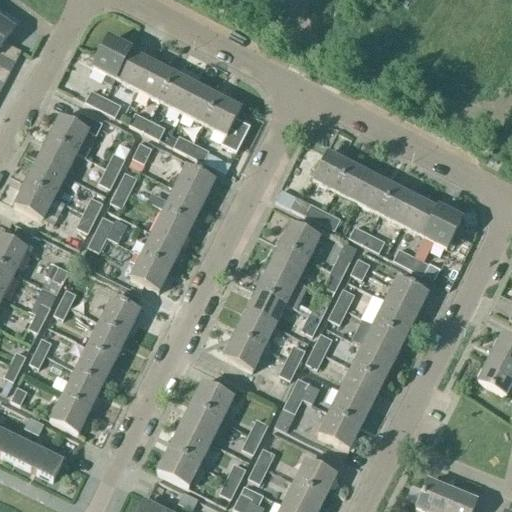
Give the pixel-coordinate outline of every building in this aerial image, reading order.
[(0,50),(3,46),(12,34),(0,25),(0,50)] [(92,73),(114,85),(129,56),(106,45),(92,73)] [(0,50),(0,58),(15,66),(21,55),(3,46),(0,50)] [(114,85),(136,96),(151,68),(129,56),(114,85)] [(0,71),(9,77),(15,66),(0,58),(0,71)] [(136,96),(158,108),(173,79),(151,68),(136,96)] [(0,85),(4,87),(9,77),(0,71),(0,85)] [(158,108),(181,119),(195,91),(173,79),(158,108)] [(181,119),(203,130),(218,102),(195,91),(181,119)] [(83,107),(98,115),(105,103),(90,95),(83,107)] [(240,114),(218,102),(203,130),(224,141),(220,149),(235,157),(249,130),(235,123),(240,114)] [(120,111),(105,103),(98,115),(113,123),(120,111)] [(59,122),(47,144),(76,159),(87,137),(95,141),(101,129),(79,118),(73,129),(59,122)] [(128,130),(142,138),(149,125),(134,118),(128,130)] [(164,133),(149,125),(142,138),(157,145),(164,133)] [(172,152),(187,160),(193,148),(178,141),(172,152)] [(76,159),(47,144),(36,167),(64,181),(76,159)] [(150,154),(139,148),(131,164),(143,170),(150,154)] [(208,156),(193,148),(187,160),(202,168),(208,156)] [(104,173),(116,179),(123,164),(112,158),(104,173)] [(311,186),(333,198),(348,169),(326,158),(311,186)] [(53,204),(64,181),(36,167),(24,189),(53,204)] [(333,198),(356,209),(370,180),(348,169),(333,198)] [(173,194),(202,208),(214,186),(185,171),(173,194)] [(108,194),(116,179),(104,173),(97,188),(108,194)] [(116,193),(128,199),(135,184),(124,178),(116,193)] [(356,209),(378,220),(393,192),(370,180),(356,209)] [(42,226),(53,204),(24,189),(13,211),(42,226)] [(378,220),(400,232),(415,203),(393,192),(378,220)] [(120,214),(128,199),(116,193),(109,208),(120,214)] [(202,208),(173,194),(162,216),(191,231),(202,208)] [(83,216),(95,222),(102,209),(90,203),(83,216)] [(400,232),(423,243),(437,215),(415,203),(400,232)] [(303,221),(319,228),(324,217),(309,209),(303,221)] [(445,254),(459,226),(437,215),(423,243),(445,254)] [(89,235),(95,222),(83,216),(77,229),(89,235)] [(191,231),(162,216),(151,239),(180,253),(191,231)] [(339,224),(324,217),(319,228),(334,236),(339,224)] [(94,237),(105,243),(113,228),(102,222),(94,237)] [(290,229),(279,251),(307,265),(318,243),(290,229)] [(347,244),(362,251),(369,239),(354,231),(347,244)] [(98,258),(105,243),(94,237),(86,252),(98,258)] [(180,253),(151,239),(140,261),(169,275),(180,253)] [(384,247),(369,239),(362,251),(378,259),(384,247)] [(0,273),(13,280),(25,255),(0,242),(0,273)] [(267,273),(296,288),(307,265),(279,251),(267,273)] [(391,265),(407,274),(413,262),(397,254),(391,265)] [(169,275),(140,261),(129,283),(158,298),(169,275)] [(329,277),(341,283),(348,268),(336,262),(329,277)] [(438,274),(413,262),(407,274),(431,286),(438,274)] [(368,270),(357,264),(349,280),(361,285),(368,270)] [(67,277),(58,272),(52,285),(61,289),(67,277)] [(13,280),(0,273),(0,304),(13,280)] [(256,296),(285,310),(296,288),(267,273),(256,296)] [(333,297),(341,283),(329,277),(322,291),(333,297)] [(384,306),(415,322),(427,299),(396,284),(384,306)] [(334,309),(346,315),(353,300),(341,294),(334,309)] [(59,308),(68,313),(75,300),(65,295),(59,308)] [(273,333),(285,310),(256,296),(245,318),(273,333)] [(110,303),(98,327),(126,342),(139,317),(110,303)] [(307,321),(318,327),(326,312),(314,306),(307,321)] [(415,322),(384,306),(373,329),(404,344),(415,322)] [(62,325),(68,313),(59,308),(52,320),(62,325)] [(33,321),(43,326),(49,314),(39,309),(33,321)] [(338,330),(346,315),(334,309),(326,325),(338,330)] [(262,355),(273,333),(245,318),(234,341),(262,355)] [(37,339),(43,326),(33,321),(27,334),(37,339)] [(310,342),(318,327),(307,321),(299,336),(310,342)] [(114,366),(126,342),(98,327),(86,352),(114,366)] [(404,344),(373,329),(362,351),(393,367),(404,344)] [(312,353),(323,359),(331,344),(319,338),(312,353)] [(511,345),(500,340),(488,364),(511,375),(511,345)] [(251,377),(262,355),(234,341),(222,363),(251,377)] [(34,357),(44,362),(50,349),(41,344),(34,357)] [(285,365),(296,371),(304,357),(292,351),(285,365)] [(393,367),(362,351),(350,374),(381,389),(393,367)] [(102,391),(114,366),(86,352),(73,376),(102,391)] [(316,374),(323,359),(312,353),(304,368),(316,374)] [(9,370),(18,375),(25,362),(15,357),(9,370)] [(37,374),(44,362),(34,357),(27,369),(37,374)] [(511,375),(488,364),(476,387),(504,401),(511,385),(511,375)] [(288,386),(296,371),(285,365),(277,380),(288,386)] [(12,388),(18,375),(9,370),(2,383),(12,388)] [(381,389),(350,374),(339,396),(370,412),(381,389)] [(89,415),(102,391),(73,376),(61,401),(89,415)] [(289,399),(301,405),(309,390),(297,384),(289,399)] [(201,388),(190,410),(221,426),(232,403),(201,388)] [(10,405),(19,410),(26,397),(16,392),(10,405)] [(370,412),(339,396),(328,419),(359,434),(370,412)] [(294,420),(301,405),(289,399),(282,414),(294,420)] [(77,440),(89,415),(61,401),(49,425),(77,440)] [(179,433),(210,448),(221,426),(190,410),(179,433)] [(359,434),(328,419),(316,441),(347,457),(359,434)] [(36,426),(28,422),(23,433),(30,437),(36,426)] [(248,440),(259,445),(267,430),(255,425),(248,440)] [(43,429),(36,426),(30,437),(38,440),(43,429)] [(179,433),(167,455),(198,471),(210,448),(179,433)] [(25,450),(0,437),(0,460),(16,469),(25,450)] [(251,461),(259,445),(248,440),(240,455),(251,461)] [(61,468),(25,450),(16,469),(52,486),(61,468)] [(254,469),(266,475),(273,460),(261,454),(254,469)] [(156,478),(187,493),(198,471),(167,455),(156,478)] [(304,465),(293,488),(324,504),(335,481),(304,465)] [(225,484),(237,490),(244,475),(233,469),(225,484)] [(259,490),(266,475),(254,469),(247,484),(259,490)] [(229,505),(237,490),(225,484),(218,499),(229,505)] [(444,511),(451,496),(426,486),(415,511),(444,511)] [(319,511),(324,504),(293,488),(281,510),(284,511),(319,511)] [(472,511),(475,506),(451,496),(444,511),(472,511)] [(184,511),(189,502),(182,498),(177,509),(182,511),(184,511)] [(232,511),(247,511),(251,505),(239,499),(232,511)] [(193,511),(197,505),(189,502),(184,511),(193,511)]
